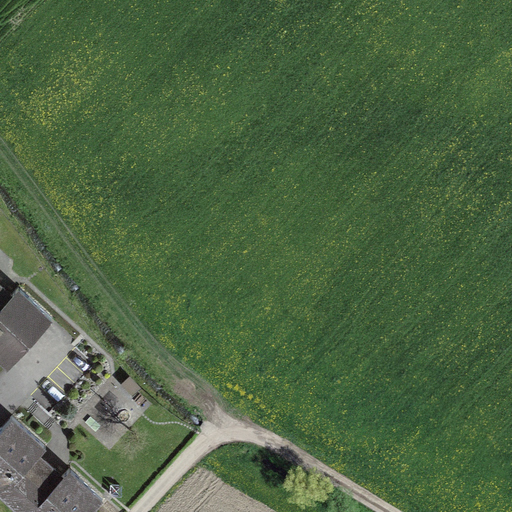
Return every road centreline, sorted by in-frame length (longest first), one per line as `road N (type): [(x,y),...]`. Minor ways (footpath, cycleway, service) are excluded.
road 1 (track): [(223,433),(221,420),(154,353),(0,147)]
road 2 (track): [(377,511),(241,435),(223,433),(148,511)]
